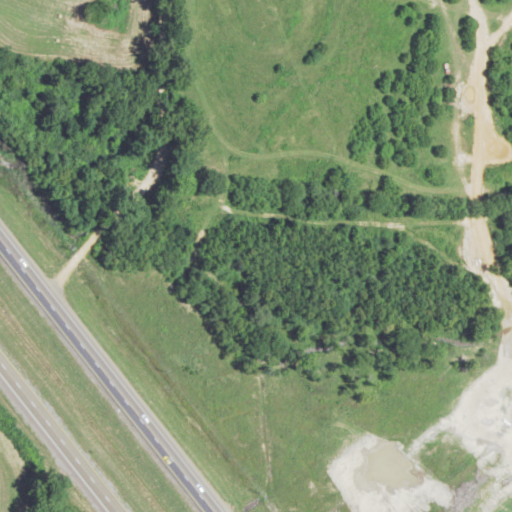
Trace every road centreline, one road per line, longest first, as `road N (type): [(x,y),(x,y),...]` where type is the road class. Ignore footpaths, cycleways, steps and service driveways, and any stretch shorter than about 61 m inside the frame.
road 1 (trunk): [(214,511),(0,236)]
road 2 (trunk): [(0,360),(118,511)]
